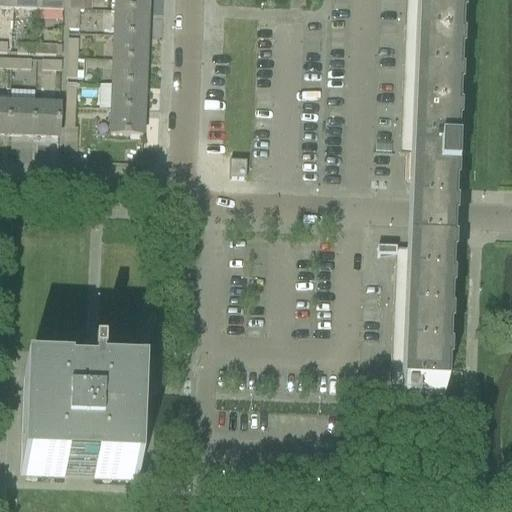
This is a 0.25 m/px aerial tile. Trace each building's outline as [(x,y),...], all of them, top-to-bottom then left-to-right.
[(0,0),(0,12),(12,13),(12,0),(0,0)] [(12,0),(12,13),(37,14),(37,0),(12,0)] [(37,0),(37,14),(38,14),(39,13),(63,14),(63,0),(37,0)] [(68,0),(68,12),(78,13),(82,13),(90,13),(90,9),(90,0),(68,0)] [(114,0),(114,14),(146,16),(146,15),(144,15),(144,0),(114,0)] [(379,251),(378,259),(393,260),(387,410),(386,426),(394,426),(395,417),(395,410),(411,411),(412,397),(442,398),(448,253),(449,215),(451,185),(451,184),(453,184),(453,158),(451,158),(457,0),(403,0),(397,158),(404,158),(403,183),(407,188),(406,213),(404,253),(379,251)] [(78,13),(68,12),(68,32),(78,32),(78,13)] [(111,14),(111,39),(145,40),(143,40),(144,16),(146,16),(114,14),(111,14)] [(111,39),(110,64),(144,65),(144,64),(142,64),(143,41),(145,41),(145,40),(111,39)] [(66,42),(65,61),(76,62),(77,42),(66,42)] [(16,47),(15,57),(36,58),(36,48),(16,47)] [(36,48),(36,58),(55,58),(55,49),(36,48)] [(65,61),(65,81),(75,81),(76,62),(65,61)] [(0,62),(0,72),(10,73),(10,63),(0,62)] [(10,63),(10,73),(29,74),(30,64),(10,63)] [(40,64),(40,74),(58,75),(59,75),(60,65),(40,64)] [(110,64),(109,88),(143,89),(141,89),(142,65),(144,65),(110,64)] [(98,88),(97,112),(108,113),(110,113),(142,114),(140,113),(141,90),(143,90),(143,89),(109,88),(98,88)] [(65,91),(64,111),(74,111),(75,92),(65,91)] [(7,140),(8,140),(9,106),(0,105),(0,137),(7,138),(7,140)] [(31,140),(32,140),(33,107),(9,106),(8,140),(8,138),(31,139),(31,140)] [(33,107),(32,140),(33,139),(56,140),(56,142),(57,142),(59,109),(35,108),(35,107),(33,107)] [(74,111),(64,111),(63,130),(74,131),(74,111)] [(142,114),(110,113),(109,138),(141,139),(141,138),(139,138),(140,115),(142,115),(142,114)] [(227,182),(244,183),(244,165),(228,165),(227,182)] [(90,368),(90,371),(90,373),(65,372),(64,383),(28,382),(28,383),(25,478),(24,478),(24,479),(63,481),(63,474),(93,475),(93,482),(131,484),(131,482),(135,388),(135,386),(97,385),(97,381),(99,381),(99,368),(90,368)]
